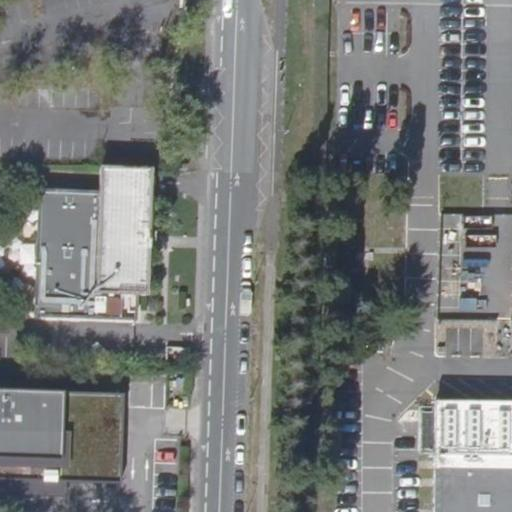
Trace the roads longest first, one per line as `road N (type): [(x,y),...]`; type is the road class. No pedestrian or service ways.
road 1 (unclassified): [(220,511),(237,0)]
road 2 (unknown): [(223,425),(149,429),(136,490)]
